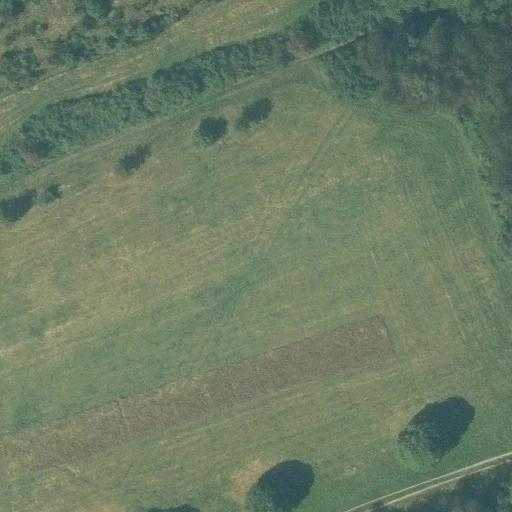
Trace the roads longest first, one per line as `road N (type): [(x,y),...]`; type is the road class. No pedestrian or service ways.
road 1 (track): [(0,182),(451,3),(511,0)]
road 2 (track): [(511,458),(363,511)]
